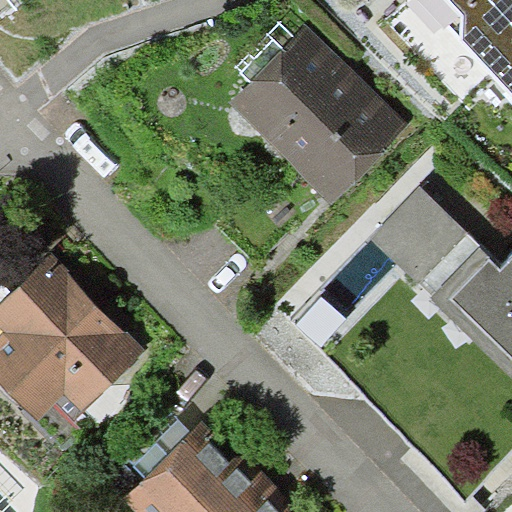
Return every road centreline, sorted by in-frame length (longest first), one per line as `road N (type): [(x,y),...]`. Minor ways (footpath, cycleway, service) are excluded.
road 1 (residential): [(382,511),(6,117)]
road 2 (residential): [(6,117),(93,41),(215,0)]
